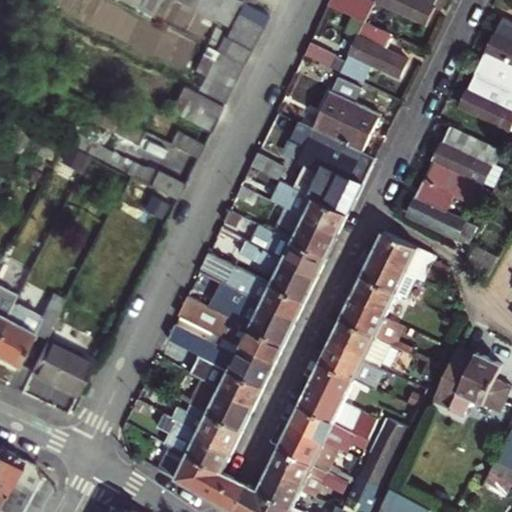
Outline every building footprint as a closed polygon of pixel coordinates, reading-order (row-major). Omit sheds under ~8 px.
[(124,0),(142,9),(146,0),(124,0)] [(196,0),(193,5),(231,25),(243,0),(196,0)] [(369,19),(371,20),(380,0),(384,0),(428,21),(438,0),(335,0),(334,2),(369,19)] [(250,2),(242,16),(266,28),(273,14),(250,2)] [(511,17),(506,15),(479,72),(511,88),(511,17)] [(242,16),(236,28),(260,39),(266,28),(242,16)] [(392,36),(394,31),(371,20),(369,19),(354,51),(344,70),(366,81),(375,62),(402,75),(410,58),(389,48),(394,37),(392,36)] [(231,39),(255,50),(260,39),(236,28),(231,39)] [(248,62),(255,50),(231,39),(228,37),(223,48),(248,62)] [(341,54),(315,41),(309,53),(335,66),(341,54)] [(220,52),(214,65),(241,78),(247,66),(220,52)] [(214,65),(208,76),(235,90),(241,78),(214,65)] [(511,88),(479,72),(464,104),(511,127),(511,88)] [(202,88),(229,102),(235,90),(208,76),(202,88)] [(335,88),(317,127),(365,150),(384,112),(359,100),(365,86),(343,76),(337,89),(335,88)] [(176,110),(189,117),(195,105),(201,93),(188,86),(176,110)] [(201,93),(195,105),(221,118),(227,106),(201,93)] [(195,105),(189,117),(215,130),(221,118),(195,105)] [(9,117),(0,133),(0,139),(24,152),(35,131),(9,117)] [(149,130),(123,117),(116,130),(142,143),(149,130)] [(378,156),(365,150),(317,127),(301,120),(293,137),(308,144),(301,159),(307,163),(297,185),(351,212),(378,156)] [(498,161),(504,148),(455,124),(428,181),(458,195),(477,204),(489,182),(499,187),(508,166),(498,161)] [(181,130),(174,143),(201,157),(207,144),(181,130)] [(101,143),(96,154),(133,173),(155,184),(160,173),(101,143)] [(255,164),(282,178),(289,164),(261,151),(255,164)] [(160,173),(155,184),(181,198),(188,183),(162,170),(160,173)] [(297,185),(286,179),(275,199),(291,207),(342,232),(351,212),(297,185)] [(452,209),(458,195),(428,181),(413,212),(473,241),(481,224),(452,209)] [(263,193),(245,184),(240,195),(258,203),(263,193)] [(330,256),(342,232),(291,207),(279,231),(296,240),(330,256)] [(330,256),(296,240),(279,231),(263,224),(258,233),(273,241),(270,249),(322,274),(330,256)] [(440,255),(388,230),(379,250),(393,257),(391,263),(420,277),(427,281),(431,275),(446,282),(455,267),(439,258),(440,255)] [(282,271),(277,283),(310,299),(322,274),(270,249),(250,239),(244,252),(282,271)] [(483,244),(474,261),(476,269),(491,276),(503,253),(483,244)] [(379,250),(367,274),(401,291),(410,295),(420,277),(391,263),(393,257),(379,250)] [(213,252),(204,270),(301,318),(310,299),(277,283),(213,252)] [(191,295),(289,342),(301,318),(204,270),(191,295)] [(370,305),(390,315),(401,291),(367,274),(358,292),(373,300),(370,305)] [(0,280),(0,336),(3,331),(17,303),(23,292),(0,280)] [(358,292),(346,317),(380,334),(393,340),(399,342),(401,338),(395,335),(403,321),(390,315),(370,305),(373,300),(358,292)] [(46,318),(17,303),(3,331),(0,336),(0,351),(22,363),(38,331),(51,337),(70,298),(59,293),(46,318)] [(183,313),(247,344),(266,354),(263,360),(277,367),(289,342),(191,295),(183,313)] [(350,349),(369,359),(380,334),(346,317),(337,335),(353,343),(350,349)] [(171,338),(196,351),(268,386),(277,367),(263,360),(266,354),(247,344),(241,355),(178,324),(171,338)] [(353,343),(337,335),(325,360),(359,377),(371,383),(377,371),(384,374),(387,368),(369,359),(350,349),(353,343)] [(97,361),(53,338),(36,371),(80,394),(97,361)] [(399,342),(393,340),(390,347),(395,350),(392,357),(410,366),(416,354),(397,345),(399,342)] [(441,344),(433,359),(442,364),(449,348),(441,344)] [(480,356),(462,348),(438,398),(469,412),(478,395),(506,409),(511,395),(511,381),(501,376),(508,363),(482,351),(480,356)] [(268,386),(196,351),(193,361),(213,371),(210,378),(245,396),(243,404),(256,410),(268,386)] [(348,401),(359,377),(325,360),(316,379),(332,386),(330,392),(348,401)] [(248,428),(256,410),(243,404),(245,396),(210,378),(205,376),(196,394),(192,393),(189,399),(193,401),(204,406),(203,410),(212,414),(214,412),(248,428)] [(316,379),(304,403),(373,437),(377,428),(343,412),(348,401),(330,392),(332,386),(316,379)] [(221,446),(236,453),(248,428),(214,412),(212,414),(203,410),(204,406),(193,401),(189,409),(185,407),(181,416),(225,438),(221,446)] [(373,437),(304,403),(295,421),(311,429),(330,438),(329,439),(351,449),(353,445),(366,451),(373,437)] [(175,429),(169,441),(174,444),(227,471),(236,453),(221,446),(225,438),(181,416),(165,409),(159,421),(175,429)] [(372,511),(413,427),(390,415),(347,508),(341,504),(336,511),(372,511)] [(284,446),(318,463),(327,444),(309,435),(311,429),(295,421),(284,446)] [(330,438),(311,429),(309,435),(327,444),(329,439),(330,438)] [(511,477),(511,436),(495,468),(511,477)] [(0,465),(9,448),(0,444),(0,465)] [(215,498),(227,471),(174,444),(163,468),(215,498)] [(272,471),(306,488),(318,463),(284,446),(272,471)] [(10,491),(16,480),(28,458),(9,448),(0,465),(0,511),(4,504),(10,491)] [(352,479),(359,465),(343,457),(338,466),(333,465),(332,469),(352,479)] [(44,480),(41,464),(28,458),(16,480),(38,492),(44,480)] [(345,493),(352,479),(332,469),(328,476),(334,478),(331,487),(345,493)] [(227,471),(215,498),(230,506),(239,511),(252,483),(243,479),(227,471)] [(239,511),(240,511),(294,511),(306,488),(272,471),(263,489),(252,483),(239,511)] [(16,480),(10,491),(32,503),(38,492),(16,480)] [(432,511),(436,506),(397,484),(387,503),(403,511),(432,511)] [(440,486),(433,500),(451,509),(458,495),(440,486)] [(308,511),(318,493),(306,488),(294,511),(308,511)] [(10,491),(4,504),(18,511),(26,511),(32,503),(10,491)]
